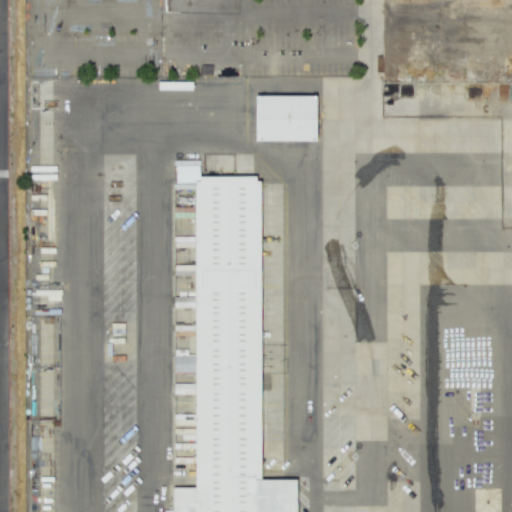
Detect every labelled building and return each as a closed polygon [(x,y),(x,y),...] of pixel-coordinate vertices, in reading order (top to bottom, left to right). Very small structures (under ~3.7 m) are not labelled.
[(252,140),(313,140),(314,95),(253,95),(252,140)] [(192,511),(194,178),(260,179),(259,478),(296,479),(296,511),(192,511)] [(172,298),(174,307),(188,306),(187,296),(172,298)] [(173,335),(187,335),(187,325),(173,326),(173,335)] [(173,371),(192,372),(193,355),(182,355),(182,350),(174,350),(173,371)]
